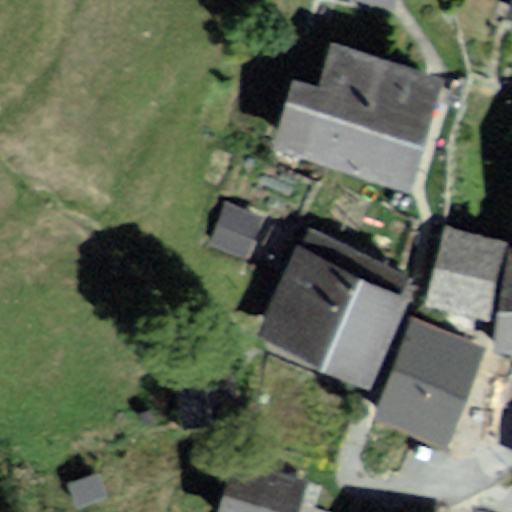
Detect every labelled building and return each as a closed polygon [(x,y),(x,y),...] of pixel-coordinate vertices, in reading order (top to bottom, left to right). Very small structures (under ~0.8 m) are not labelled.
[(511,0),(506,0),(502,14),(511,16),(511,0)] [(302,40),(272,132),(389,171),(420,79),(302,40)] [(209,240),(244,252),(257,214),(222,202),(209,240)] [(424,294),(472,303),(486,234),(438,225),(424,294)] [(260,325),(353,362),(384,284),(291,247),(260,325)] [(511,250),(484,252),(488,335),(511,333),(511,250)] [(372,403),(439,427),(468,345),(401,322),(372,403)] [(184,414),(226,406),(216,359),(174,368),(184,414)] [(213,507),(229,511),(279,511),(290,473),(227,455),(213,507)] [(109,487),(95,457),(66,470),(79,500),(109,487)]
